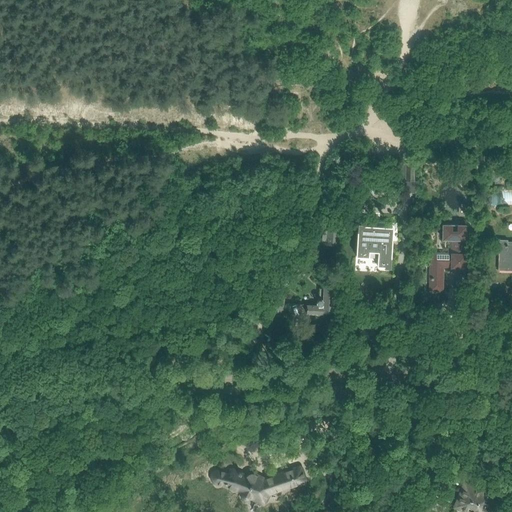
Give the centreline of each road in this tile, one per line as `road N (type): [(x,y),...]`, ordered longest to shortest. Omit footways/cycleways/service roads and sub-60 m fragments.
road 1 (secondary): [(0,409),(60,380),(113,374),(511,389)]
road 2 (unknown): [(0,114),(345,135)]
road 3 (track): [(235,450),(222,427),(194,412),(170,436),(132,439),(67,475),(48,477),(15,511)]
road 4 (residential): [(511,459),(352,394)]
road 5 (unknown): [(345,135),(384,124),(511,137)]
